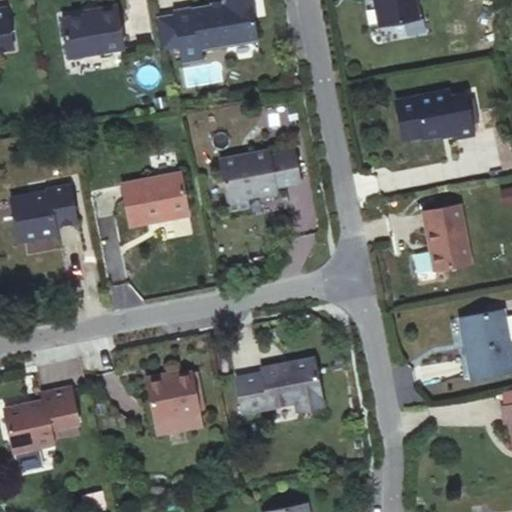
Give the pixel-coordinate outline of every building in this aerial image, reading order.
[(210,0),(163,9),(173,61),(193,57),(192,49),(249,38),(241,0),(210,0)] [(412,0),(370,0),(374,19),(414,11),(412,0)] [(0,44),(11,42),(3,3),(0,3),(0,44)] [(75,15),(52,19),(59,59),(114,49),(107,6),(87,9),(88,13),(75,15)] [(471,129),(462,86),(447,89),(446,83),(392,93),(400,133),(420,129),(421,131),(452,126),(454,133),(471,129)] [(266,147),(217,157),(228,208),(247,204),(245,194),(274,188),(274,182),(298,177),(290,138),(278,140),(280,150),(267,152),(266,147)] [(189,212),(180,168),(119,181),(129,224),(189,212)] [(73,221),(65,183),(42,187),(43,191),(6,198),(13,236),(18,240),(52,234),(51,225),(73,221)] [(466,259),(455,201),(417,208),(429,266),(466,259)] [(511,360),(511,326),(505,297),(459,308),(474,370),(511,360)] [(328,397),(314,347),(261,362),(263,367),(236,376),(246,411),(299,395),(302,404),(328,397)] [(143,386),(169,378),(168,373),(142,381),(143,386)] [(189,373),(169,378),(143,386),(155,426),(200,414),(189,373)] [(77,423),(70,387),(40,393),(40,398),(0,408),(9,454),(51,445),(48,430),(77,423)] [(200,414),(155,426),(158,439),(204,425),(200,414)] [(97,485),(79,488),(82,502),(100,499),(97,485)] [(282,511),(280,501),(236,510),(236,511),(282,511)]
